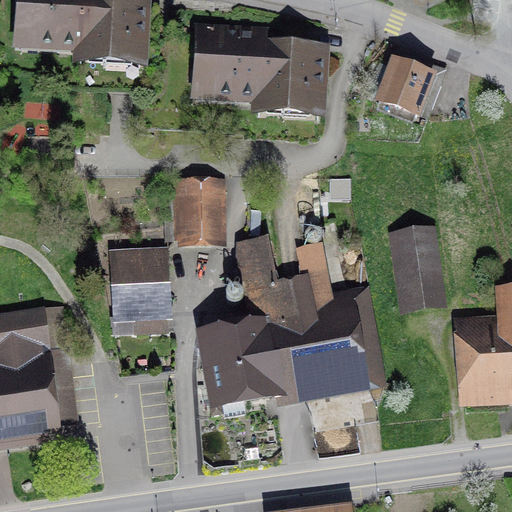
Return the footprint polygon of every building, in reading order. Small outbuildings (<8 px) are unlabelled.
[(14,0),(12,55),(73,58),(72,70),(147,74),(150,0),(14,0)] [(268,48),(268,32),(193,29),(190,107),(252,109),(251,122),(326,126),(329,50),(268,48)] [(420,126),(438,80),(393,62),(375,108),(420,126)] [(227,253),(226,182),(175,183),(176,254),(227,253)] [(443,306),(433,237),(396,243),(406,312),(443,306)] [(383,375),(368,290),(352,293),(356,312),(314,320),(306,278),(326,274),(321,248),(296,252),(301,279),(275,284),(267,240),(238,245),(254,329),(209,338),(221,405),(383,375)] [(173,336),(168,252),(110,255),(113,329),(134,328),(134,338),(173,336)] [(502,322),(466,325),(471,399),(511,396),(511,299),(501,300),(502,322)] [(0,432),(75,422),(60,310),(0,318),(0,432)]
